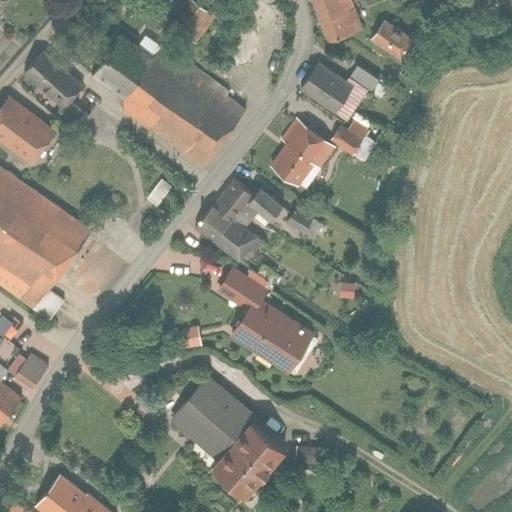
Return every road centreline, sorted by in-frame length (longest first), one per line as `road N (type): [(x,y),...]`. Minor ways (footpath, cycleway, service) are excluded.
road 1 (residential): [(25,26),(110,105),(193,166)]
road 2 (residential): [(57,336),(193,166)]
road 3 (residential): [(193,166),(279,44),(283,0)]
